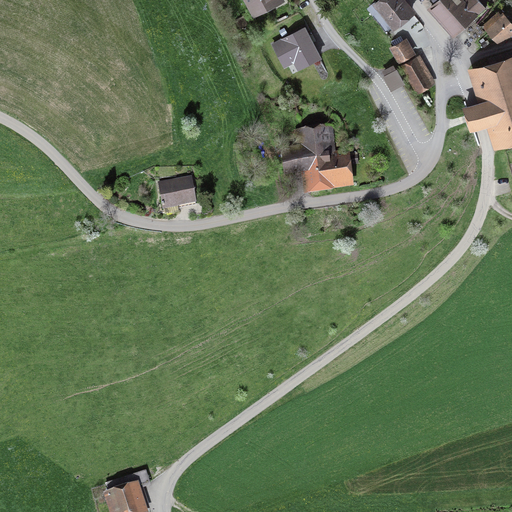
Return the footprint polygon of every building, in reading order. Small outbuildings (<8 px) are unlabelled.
[(279,0),(246,0),(248,3),(251,2),(255,9),(264,5),(265,7),(279,0)] [(367,9),(388,35),(395,29),(389,22),(391,20),(397,27),(413,14),(401,0),(381,0),(377,3),(375,2),(367,9)] [(433,0),(436,3),(431,7),(453,32),(470,17),(473,20),(486,9),(478,0),(433,0)] [(503,17),(499,12),(485,25),(500,41),(511,29),(511,21),(511,22),(505,15),(503,17)] [(304,28),(273,44),(284,66),(301,57),(305,65),(319,57),(304,28)] [(391,49),(398,62),(412,55),(404,42),(391,49)] [(486,101),(466,108),(472,127),(492,120),(499,142),(511,138),(511,57),(476,69),(486,101)] [(430,82),(417,59),(404,67),(417,89),(430,82)] [(403,87),(397,74),(384,80),(391,93),(403,87)] [(286,173),(306,171),(308,187),(349,182),(345,151),(335,152),(332,128),(301,132),(304,150),(283,153),(286,173)] [(242,145),(249,173),(267,168),(260,141),(242,145)] [(178,206),(196,202),(192,179),(159,184),(163,205),(177,202),(178,206)] [(115,511),(136,511),(142,510),(135,487),(149,482),(146,473),(107,486),(115,511)]
